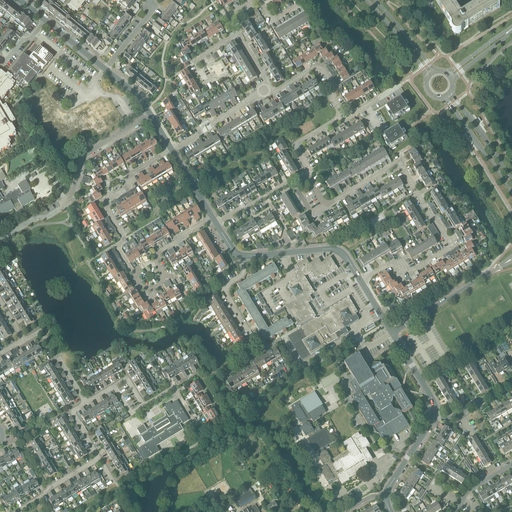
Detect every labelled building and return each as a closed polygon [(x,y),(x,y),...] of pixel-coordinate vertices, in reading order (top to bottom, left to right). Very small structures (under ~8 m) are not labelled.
[(47,0),(42,0),(39,5),(43,8),(44,8),(49,1),(50,0),(49,1),(47,0)] [(44,8),(43,8),(53,16),(58,10),(60,8),(50,0),(49,1),(44,8)] [(76,10),(77,11),(86,0),(72,0),(69,5),(67,4),(66,5),(74,12),(76,10)] [(134,3),(130,0),(116,0),(117,0),(116,1),(125,9),(126,8),(128,9),(134,3)] [(174,0),(166,11),(173,16),(175,18),(186,3),(185,2),(187,0),(186,0),(174,0)] [(219,0),(216,2),(218,5),(220,4),(223,8),(225,7),(226,8),(228,7),(228,5),(224,0),(219,0)] [(453,32),(453,33),(454,33),(454,34),(455,34),(456,34),(456,35),(456,34),(457,35),(458,34),(459,34),(460,34),(461,33),(461,32),(462,32),(462,31),(461,30),(462,29),(467,26),(467,27),(499,8),(494,0),(489,0),(463,16),(461,13),(458,15),(449,0),(435,0),(450,24),(451,24),(453,27),(453,28),(452,28),(452,29),(452,30),(452,31),(453,32)] [(6,2),(0,10),(5,14),(11,6),(6,2)] [(16,10),(11,6),(5,14),(10,17),(16,10)] [(20,14),(16,10),(10,17),(14,21),(13,22),(14,21),(20,14)] [(62,10),(61,12),(55,18),(65,26),(71,19),(72,18),(62,10)] [(278,29),(274,32),(280,41),(282,39),(283,41),(288,38),(292,46),(295,44),(291,36),(290,34),(300,28),(301,30),(309,25),(308,23),(310,22),(305,13),(301,15),(300,14),(298,10),(295,12),(297,16),(298,18),(291,21),(290,20),(288,16),(284,18),(287,22),(287,24),(282,27),(281,25),(281,26),(279,22),(275,24),(278,28),(277,28),(278,29)] [(126,12),(122,17),(129,22),(133,17),(126,12)] [(164,13),(151,29),(159,35),(160,34),(161,35),(173,20),(171,19),(164,13)] [(32,23),(20,14),(14,21),(13,22),(23,30),(24,29),(26,30),(32,23)] [(122,17),(118,22),(126,27),(129,23),(129,22),(122,17)] [(72,18),(71,19),(65,26),(70,30),(75,23),(71,19),(72,18)] [(213,25),(218,33),(223,30),(220,25),(222,24),(219,19),(217,20),(218,21),(213,25)] [(252,27),(249,21),(241,26),(245,31),(252,27)] [(118,22),(115,26),(122,32),(126,27),(118,22)] [(80,26),(75,23),(70,30),(74,33),(80,26)] [(213,25),(208,28),(213,36),(218,33),(213,25)] [(85,30),(80,26),(74,33),(79,37),(85,30)] [(122,32),(115,26),(111,31),(118,37),(122,32)] [(252,27),(245,31),(248,36),(255,32),(252,27)] [(208,28),(203,31),(207,38),(208,39),(213,36),(208,28)] [(142,33),(149,39),(153,34),(147,29),(143,33),(142,33)] [(7,30),(3,34),(10,40),(14,35),(7,30)] [(85,30),(79,37),(84,41),(89,34),(90,32),(89,34),(85,30)] [(257,30),(255,32),(248,36),(251,41),(253,40),(258,37),(260,35),(257,30)] [(111,31),(107,36),(114,41),(118,37),(111,31)] [(207,38),(203,31),(197,34),(202,41),(207,38)] [(89,34),(84,41),(95,50),(101,43),(99,42),(100,40),(90,32),(89,34)] [(142,33),(138,38),(145,44),(149,39),(142,33)] [(3,34),(0,37),(0,39),(6,45),(10,40),(3,34)] [(197,34),(192,37),(197,44),(202,41),(197,34)] [(260,35),(258,37),(253,40),(254,40),(257,45),(264,40),(261,35),(260,35)] [(114,41),(107,36),(103,40),(110,46),(114,41)] [(197,44),(192,37),(187,40),(188,41),(191,46),(191,47),(191,48),(197,44)] [(145,44),(138,38),(134,42),(142,48),(145,44)] [(267,39),(264,40),(257,45),(260,50),(270,44),(267,39)] [(191,46),(188,41),(183,44),(182,42),(179,44),(184,51),(187,48),(188,49),(191,47),(191,46)] [(231,51),(238,47),(235,41),(228,46),(231,51)] [(142,48),(134,42),(131,47),(138,53),(142,48)] [(270,44),(260,50),(263,55),(270,51),(267,46),(270,44)] [(313,49),(308,52),(312,59),(317,56),(317,55),(319,54),(324,51),(320,44),(317,45),(312,48),(313,49)] [(28,59),(41,70),(42,71),(52,58),(47,53),(47,52),(44,49),(43,50),(39,46),(28,59)] [(131,47),(127,52),(134,58),(138,53),(131,47)] [(238,47),(231,51),(234,56),(241,52),(238,47)] [(187,48),(184,51),(180,53),(178,54),(181,60),(183,58),(187,55),(189,54),(191,54),(188,49),(187,48)] [(327,49),(324,51),(319,54),(322,59),(325,57),(330,55),(330,54),(327,49)] [(134,58),(127,52),(124,57),(130,62),(134,58)] [(241,52),(234,56),(237,61),(245,57),(241,52)] [(312,59),(308,52),(303,55),(307,63),(312,59)] [(332,53),(330,54),(330,55),(325,57),(328,62),(330,61),(335,58),(332,53)] [(264,64),(272,59),(269,54),(261,59),(264,64)] [(37,76),(41,70),(28,59),(23,55),(10,71),(11,72),(8,75),(7,74),(6,75),(5,77),(14,84),(17,87),(22,81),(27,85),(35,75),(37,76)] [(187,55),(183,58),(180,60),(183,65),(182,66),(183,69),(189,65),(187,63),(191,61),(187,55)] [(303,55),(297,58),(302,66),(307,63),(303,55)] [(338,56),(335,58),(330,61),(334,66),(341,62),(338,56)] [(248,62),(245,57),(237,61),(240,67),(248,62)] [(302,66),(297,58),(292,61),(297,69),(302,66)] [(272,59),(264,64),(268,69),(275,64),(272,59)] [(341,62),(334,66),(337,71),(344,67),(346,65),(343,60),(341,62)] [(248,62),(240,67),(244,72),(251,67),(248,62)] [(275,64),(268,69),(271,74),(278,70),(275,64)] [(128,78),(134,70),(130,66),(124,73),(129,77),(128,78)] [(251,67),(244,72),(247,77),(254,72),(251,67)] [(347,72),(344,67),(337,71),(340,76),(347,72)] [(0,99),(1,100),(14,84),(5,77),(6,75),(0,70),(0,151),(9,146),(8,144),(9,143),(7,139),(15,134),(13,132),(14,132),(10,125),(9,126),(8,124),(14,121),(4,105),(2,106),(0,103),(0,99)] [(134,70),(128,78),(133,81),(139,74),(134,70)] [(187,70),(180,74),(183,79),(190,75),(187,70)] [(281,75),(278,70),(271,74),(274,79),(281,75)] [(257,78),(254,72),(247,77),(250,82),(257,78)] [(350,77),(347,72),(340,76),(343,82),(350,77)] [(144,78),(139,74),(133,81),(138,85),(144,78)] [(190,75),(183,79),(186,85),(194,80),(190,75)] [(281,75),(274,79),(277,84),(284,80),(281,75)] [(148,82),(144,78),(138,85),(142,89),(148,82)] [(309,82),(314,90),(319,86),(315,79),(309,82)] [(194,80),(186,85),(189,90),(197,85),(194,80)] [(148,82),(142,89),(147,93),(153,85),(148,82)] [(314,90),(309,82),(304,85),(309,93),(314,90)] [(370,82),(365,85),(369,92),(374,89),(370,82)] [(153,85),(147,93),(148,92),(153,96),(155,93),(157,95),(159,92),(157,90),(158,89),(153,85)] [(189,90),(187,91),(190,97),(192,96),(194,94),(199,91),(200,91),(197,85),(189,90)] [(309,93),(304,85),(299,89),(304,96),(309,93)] [(369,92),(365,85),(359,88),(364,95),(369,92)] [(304,96),(299,89),(296,90),(294,86),(291,87),(298,99),(304,96)] [(298,99),(291,87),(290,89),(292,93),(289,95),(293,102),(298,99)] [(359,88),(354,91),(359,98),(364,95),(359,88)] [(233,89),(228,92),(235,104),(237,103),(234,98),(237,97),(233,89)] [(354,91),(349,94),(354,102),(359,98),(354,91)] [(228,92),(222,96),(227,103),(230,101),(233,105),(235,104),(228,92)] [(283,92),(281,94),(288,105),(293,102),(289,95),(286,97),(283,92)] [(34,129),(17,139),(18,141),(15,143),(19,149),(38,138),(45,149),(48,147),(49,150),(55,146),(54,145),(57,143),(58,144),(64,141),(63,140),(66,138),(67,140),(73,136),(72,135),(75,134),(76,134),(82,131),(81,130),(84,128),(85,129),(91,125),(90,125),(94,122),(94,123),(100,120),(99,119),(103,117),(104,118),(114,111),(110,105),(111,104),(104,94),(96,99),(96,100),(94,102),(95,103),(91,105),(91,104),(85,108),(85,109),(82,111),(81,110),(76,113),(75,112),(75,113),(72,115),(72,114),(66,118),(66,119),(64,121),(63,120),(57,123),(58,124),(55,126),(54,125),(48,129),(49,130),(46,131),(45,130),(37,135),(34,129)] [(290,108),(288,105),(281,94),(279,95),(282,99),(279,101),(280,104),(283,108),(285,111),(290,108)] [(354,102),(349,94),(344,97),(348,105),(354,102)] [(227,103),(222,96),(217,99),(224,110),(227,109),(224,105),(227,103)] [(401,97),(388,104),(389,105),(386,107),(388,110),(387,111),(393,121),(410,111),(401,97)] [(165,108),(173,103),(170,98),(162,103),(165,108)] [(217,99),(212,102),(217,109),(220,107),(222,111),(224,110),(217,99)] [(283,108),(280,104),(277,105),(275,101),(273,102),(280,114),(285,111),(283,108)] [(217,109),(212,102),(207,105),(214,116),(216,115),(214,111),(217,109)] [(280,114),(273,102),(271,104),(273,108),(270,110),(275,117),(280,114)] [(173,103),(165,108),(168,113),(172,111),(173,111),(175,109),(176,109),(173,103)] [(207,105),(202,108),(205,113),(206,115),(210,113),(212,118),(214,116),(207,105)] [(201,106),(196,109),(200,116),(205,113),(202,108),(201,106)] [(275,117),(270,110),(267,112),(264,107),(262,109),(269,120),(275,117)] [(178,114),(175,109),(173,111),(172,111),(168,113),(165,115),(165,116),(164,116),(167,121),(168,120),(176,116),(178,114)] [(191,111),(191,112),(190,112),(195,119),(200,116),(196,109),(193,110),(193,109),(191,111)] [(269,120),(262,109),(260,110),(263,114),(260,116),(264,123),(269,120)] [(248,114),(252,121),(258,118),(253,110),(248,114)] [(252,121),(248,114),(243,117),(247,124),(252,121)] [(179,121),(176,116),(168,120),(171,126),(179,121)] [(243,117),(237,120),(242,127),(247,124),(243,117)] [(237,120),(232,123),(237,130),(242,127),(237,120)] [(182,126),(179,121),(171,126),(174,131),(182,126)] [(360,122),(355,125),(360,133),(365,130),(360,122)] [(232,123),(227,126),(232,134),(237,130),(232,123)] [(386,133),(383,135),(385,138),(384,139),(390,149),(399,144),(398,142),(400,141),(401,140),(406,137),(405,134),(403,131),(398,124),(391,129),(386,132),(386,133)] [(355,125),(350,128),(354,136),(360,133),(355,125)] [(182,126),(174,131),(177,136),(185,132),(182,126)] [(227,126),(222,129),(227,137),(232,134),(227,126)] [(350,128),(345,132),(349,139),(354,136),(350,128)] [(227,137),(222,129),(217,132),(222,140),(227,137)] [(349,139),(345,132),(340,135),(344,142),(349,139)] [(211,134),(209,135),(216,147),(221,144),(216,136),(213,138),(211,134)] [(209,141),(206,143),(210,150),(216,147),(209,135),(206,136),(209,141)] [(344,142),(340,135),(335,138),(339,145),(344,142)] [(329,141),(327,137),(322,140),(327,148),(332,145),(329,141)] [(335,138),(329,141),(332,145),(334,149),(339,145),(335,138)] [(153,139),(148,142),(147,140),(155,154),(157,152),(155,148),(158,146),(153,139)] [(274,143),(274,144),(273,144),(273,146),(274,148),(275,148),(277,147),(277,148),(285,144),(282,139),(274,143)] [(147,140),(142,143),(148,152),(150,151),(153,155),(155,154),(147,140)] [(201,140),(198,141),(205,153),(210,150),(206,143),(203,144),(201,140)] [(322,140),(317,144),(322,151),(327,148),(322,140)] [(205,153),(198,141),(196,143),(199,147),(196,149),(200,156),(205,153)] [(142,143),(137,147),(145,160),(147,158),(145,154),(148,152),(142,143)] [(288,149),(285,144),(277,148),(280,153),(285,151),(288,149)] [(322,151),(317,144),(312,147),(316,154),(322,151)] [(137,147),(138,148),(133,151),(137,159),(140,157),(143,161),(145,160),(137,147)] [(316,154),(312,147),(307,150),(311,157),(316,154)] [(412,160),(419,155),(416,150),(418,149),(416,147),(411,150),(412,152),(409,154),(412,160)] [(364,158),(364,159),(362,160),(361,159),(353,164),(354,165),(351,167),(352,168),(357,175),(357,176),(361,173),(362,175),(364,178),(367,176),(365,173),(365,171),(371,167),(372,168),(374,172),(378,170),(376,166),(375,165),(380,161),(381,163),(382,163),(384,167),(387,165),(385,161),(384,159),(388,157),(382,148),(380,149),(379,148),(371,153),(372,154),(370,156),(369,154),(368,154),(367,155),(367,156),(366,156),(364,157),(364,158)] [(200,156),(196,149),(191,152),(195,159),(200,156)] [(137,159),(133,151),(128,154),(135,166),(137,165),(134,161),(137,159)] [(285,151),(280,153),(278,155),(281,160),(288,156),(285,151)] [(195,159),(191,152),(185,155),(190,162),(195,159)] [(135,166),(128,154),(122,157),(127,165),(130,163),(133,167),(135,166)] [(412,160),(415,165),(420,162),(423,161),(419,155),(412,160)] [(291,161),(288,156),(281,160),(284,165),(291,161)] [(119,157),(114,160),(119,167),(124,164),(119,157)] [(114,160),(109,163),(114,170),(119,167),(114,160)] [(163,161),(161,162),(168,174),(173,171),(168,163),(165,165),(163,161)] [(291,161),(284,165),(287,170),(294,166),(291,161)] [(168,174),(161,162),(158,163),(161,168),(158,169),(162,177),(168,174)] [(415,165),(413,166),(416,171),(423,167),(420,162),(415,165)] [(114,170),(109,163),(104,166),(108,174),(114,170)] [(108,174),(104,166),(99,169),(99,170),(103,176),(103,177),(108,174)] [(294,166),(287,170),(290,176),(291,175),(292,177),(296,175),(298,174),(297,172),(298,172),(294,166)] [(152,167),(150,168),(157,180),(162,177),(158,169),(155,171),(152,167)] [(423,167),(416,171),(419,176),(426,172),(423,167)] [(151,174),(148,176),(152,183),(157,180),(150,168),(148,169),(151,174)] [(273,168),(268,171),(272,178),(278,175),(273,168)] [(357,175),(352,168),(347,171),(351,178),(357,175)] [(0,169),(0,216),(0,217),(13,209),(16,213),(23,210),(21,207),(34,200),(29,192),(28,193),(27,191),(30,189),(25,181),(17,186),(18,189),(9,194),(10,196),(7,198),(6,196),(2,198),(0,194),(0,190),(4,188),(1,183),(1,184),(0,182),(0,181),(5,178),(0,170),(0,169)] [(103,176),(99,170),(92,175),(95,180),(99,177),(99,178),(103,176)] [(268,171),(263,174),(267,181),(272,178),(268,171)] [(351,178),(347,171),(342,174),(349,185),(351,184),(348,180),(351,178)] [(429,177),(426,172),(419,176),(422,182),(429,177)] [(152,183),(148,176),(145,177),(142,173),(140,174),(147,186),(152,183)] [(147,186),(140,174),(138,176),(140,180),(137,182),(142,189),(147,186)] [(263,174),(258,177),(262,184),(267,181),(263,174)] [(349,185),(342,174),(337,177),(341,184),(344,182),(347,187),(349,185)] [(95,180),(92,182),(95,187),(99,185),(102,183),(99,178),(99,177),(95,180)] [(262,184),(258,177),(252,180),(257,187),(262,184)] [(337,177),(332,180),(339,191),(341,190),(338,186),(341,184),(337,177)] [(433,182),(429,177),(422,182),(425,187),(429,185),(430,188),(436,184),(434,182),(433,182)] [(399,178),(393,181),(398,189),(403,186),(399,178)] [(339,191),(332,180),(326,183),(331,190),(334,188),(337,193),(339,191)] [(398,189),(393,181),(388,184),(393,192),(398,189)] [(247,186),(251,194),(257,190),(252,183),(247,186)] [(388,184),(383,188),(388,195),(393,192),(388,184)] [(95,187),(91,189),(95,194),(99,192),(102,190),(99,185),(95,187)] [(246,185),(241,188),(246,197),(251,194),(247,186),(246,185)] [(371,186),(369,187),(376,199),(381,196),(378,191),(377,188),(374,190),(371,186)] [(433,199),(440,195),(437,190),(438,189),(437,186),(431,189),(433,192),(430,194),(433,199)] [(376,199),(369,187),(367,188),(369,193),(366,194),(371,202),(376,199)] [(240,188),(235,191),(237,192),(236,193),(240,198),(241,200),(246,197),(241,188),(240,188)] [(383,188),(378,191),(381,196),(382,198),(388,195),(383,188)] [(234,189),(231,191),(232,193),(230,194),(237,206),(240,204),(237,200),(240,198),(236,193),(237,192),(235,191),(234,189)] [(95,194),(89,198),(92,203),(102,197),(99,192),(95,194)] [(372,205),(371,202),(366,194),(363,196),(361,192),(358,193),(367,208),(370,206),(372,205)] [(147,202),(146,200),(141,193),(136,196),(142,205),(147,202)] [(283,203),(291,199),(288,193),(280,198),(283,203)] [(362,211),(367,208),(358,193),(356,195),(359,199),(356,201),(360,208),(362,211)] [(230,194),(225,197),(230,204),(233,202),(235,207),(237,206),(230,194)] [(443,200),(440,195),(433,199),(436,204),(443,200)] [(136,196),(131,199),(136,208),(142,205),(136,196)] [(225,197),(220,200),(227,212),(229,210),(227,206),(230,204),(225,197)] [(348,200),(355,211),(357,214),(362,211),(360,208),(356,201),(353,202),(350,198),(348,200)] [(136,208),(131,199),(126,202),(131,211),(136,208)] [(291,199),(283,203),(286,208),(294,204),(291,199)] [(227,212),(220,200),(215,203),(219,211),(222,209),(225,213),(227,212)] [(350,214),(352,217),(357,214),(355,211),(348,200),(346,201),(349,205),(345,207),(350,214)] [(447,205),(443,200),(436,204),(439,209),(447,205)] [(405,210),(413,206),(410,201),(402,205),(405,210)] [(126,202),(121,205),(126,214),(131,211),(126,202)] [(91,214),(98,210),(95,204),(87,209),(91,214)] [(294,204),(286,208),(290,213),(297,209),(294,204)] [(445,213),(450,210),(452,208),(451,206),(449,206),(448,204),(447,205),(439,209),(442,215),(445,213)] [(126,214),(121,205),(116,209),(121,218),(126,214)] [(196,205),(191,209),(198,220),(200,219),(197,215),(201,213),(196,205)] [(413,206),(405,210),(409,215),(416,211),(413,206)] [(452,208),(450,210),(445,213),(448,218),(455,214),(452,208)] [(191,209),(186,211),(190,219),(193,217),(196,222),(198,220),(191,209)] [(300,214),(297,209),(290,213),(293,219),(300,214)] [(348,218),(343,209),(337,212),(342,219),(343,221),(348,218)] [(101,215),(98,210),(91,214),(89,215),(92,220),(94,219),(101,215)] [(186,211),(181,215),(188,226),(190,225),(187,221),(190,219),(186,211)] [(419,216),(416,211),(409,215),(412,220),(419,216)] [(342,219),(337,212),(332,215),(337,222),(342,219)] [(455,214),(448,218),(451,223),(458,219),(455,214)] [(101,215),(94,219),(97,224),(101,222),(104,220),(101,215)] [(181,215),(176,218),(180,225),(183,223),(186,228),(188,226),(181,215)] [(266,218),(271,226),(276,222),(271,215),(266,218)] [(337,222),(332,215),(327,218),(328,219),(329,221),(329,220),(332,226),(332,225),(337,222)] [(300,225),(308,221),(305,216),(297,220),(300,225)] [(419,216),(412,220),(415,226),(422,221),(419,216)] [(176,218),(170,221),(178,233),(180,231),(177,227),(180,225),(176,218)] [(271,226),(266,218),(261,221),(266,229),(271,226)] [(248,223),(253,231),(258,228),(256,224),(254,221),(253,219),(248,223)] [(324,224),(328,231),(333,228),(332,225),(332,226),(329,220),(329,221),(328,219),(326,221),(326,222),(324,224)] [(462,224),(458,219),(451,223),(454,229),(462,224)] [(178,233),(170,221),(165,224),(170,232),(173,230),(175,234),(178,233)] [(267,231),(266,229),(261,221),(256,224),(258,228),(260,232),(262,234),(267,231)] [(308,221),(300,225),(304,231),(306,229),(311,226),(308,221)] [(425,227),(422,221),(415,226),(418,231),(425,227)] [(97,224),(92,227),(95,232),(96,231),(104,227),(101,222),(97,224)] [(245,226),(243,227),(249,237),(250,237),(255,234),(253,231),(248,223),(245,224),(245,226)] [(463,233),(470,228),(467,223),(460,227),(463,233)] [(314,224),(311,226),(306,229),(309,234),(312,233),(312,232),(317,229),(314,224)] [(328,231),(324,224),(318,227),(319,228),(322,233),(322,234),(323,234),(328,231)] [(96,231),(95,232),(98,237),(99,236),(107,232),(104,227),(96,231)] [(243,227),(238,230),(243,238),(244,240),(249,237),(243,227)] [(319,228),(317,229),(312,232),(312,233),(315,238),(322,234),(322,233),(319,228)] [(470,228),(463,233),(466,238),(471,235),(474,234),(470,228)] [(165,239),(160,232),(159,229),(154,232),(155,235),(159,242),(165,239)] [(165,229),(160,232),(165,239),(170,236),(165,229)] [(243,238),(238,230),(233,233),(238,241),(243,238)] [(110,237),(107,232),(99,236),(103,242),(110,237)] [(204,232),(196,236),(195,237),(198,242),(200,241),(207,237),(204,232)] [(432,236),(427,240),(432,247),(437,244),(433,238),(439,235),(437,232),(432,236)] [(471,235),(466,238),(464,239),(467,244),(467,245),(471,242),(472,242),(477,239),(474,233),(474,234),(471,235)] [(155,235),(150,238),(154,245),(159,242),(155,235)] [(110,237),(103,242),(101,243),(104,248),(113,242),(110,237)] [(210,242),(207,237),(200,241),(203,246),(210,242)] [(150,238),(145,241),(149,248),(154,245),(150,238)] [(397,252),(402,249),(399,243),(398,242),(398,241),(396,240),(396,239),(391,242),(392,244),(397,252)] [(427,240),(422,243),(427,250),(432,247),(427,240)] [(149,248),(145,241),(139,244),(141,247),(144,252),(144,251),(149,248)] [(213,247),(210,242),(203,246),(206,251),(213,247)] [(467,245),(467,244),(464,246),(467,251),(465,253),(468,258),(472,255),(474,257),(477,256),(472,248),(475,247),(472,242),(471,242),(467,245)] [(427,250),(422,243),(417,246),(421,253),(427,250)] [(390,252),(387,248),(387,247),(385,244),(380,247),(385,255),(390,252)] [(392,255),(397,252),(392,244),(387,247),(387,248),(390,252),(392,255)] [(417,246),(412,249),(416,257),(421,253),(417,246)] [(141,247),(136,250),(141,257),(146,254),(144,251),(144,252),(141,247)] [(189,247),(184,250),(188,257),(193,254),(189,247)] [(216,252),(213,247),(206,251),(209,257),(216,252)] [(380,258),(385,255),(380,247),(375,250),(380,258)] [(412,249),(410,247),(405,250),(411,260),(416,257),(412,249)] [(172,248),(170,250),(178,263),(183,260),(178,253),(176,254),(172,248)] [(136,250),(131,253),(135,261),(141,257),(136,250)] [(178,263),(170,250),(167,252),(171,258),(168,259),(172,267),(178,263)] [(188,257),(184,250),(178,253),(183,260),(188,257)] [(370,254),(374,261),(380,258),(375,250),(370,254)] [(216,252),(209,257),(212,262),(214,260),(219,257),(216,252)] [(464,252),(459,255),(464,262),(469,259),(468,258),(465,253),(464,252)] [(135,261),(131,253),(126,256),(130,264),(135,261)] [(103,263),(111,258),(108,254),(100,258),(103,263)] [(369,265),(374,261),(370,254),(365,257),(369,265)] [(459,255),(454,258),(458,265),(464,262),(459,255)] [(222,256),(219,257),(214,260),(217,265),(225,261),(222,256)] [(295,267),(301,276),(312,269),(316,276),(323,272),(325,274),(337,267),(331,257),(322,263),(319,258),(310,264),(307,259),(295,267)] [(369,265),(365,257),(357,261),(362,269),(369,265)] [(114,263),(111,258),(103,263),(107,268),(114,263)] [(454,258),(449,261),(453,268),(458,265),(454,258)] [(228,266),(225,261),(217,265),(221,271),(228,266)] [(449,261),(444,264),(447,269),(446,269),(448,272),(453,268),(449,261)] [(442,262),(437,265),(441,272),(446,269),(447,269),(444,264),(442,262)] [(114,263),(107,268),(110,273),(117,269),(114,263)] [(240,291),(234,294),(236,299),(239,297),(244,306),(241,307),(243,310),(246,309),(253,321),(251,323),(253,326),(255,324),(260,333),(258,334),(261,339),(266,335),(268,336),(271,341),(275,338),(274,336),(282,331),(284,333),(287,331),(286,329),(293,325),(288,317),(282,321),(280,322),(275,325),(274,324),(272,325),(273,326),(269,329),(262,318),(260,315),(254,305),(251,300),(246,292),(255,286),(256,288),(260,286),(258,284),(270,277),(272,279),(275,277),(274,275),(279,272),(274,264),(270,267),(266,269),(261,272),(242,283),(241,281),(236,284),(240,290),(240,291)] [(435,273),(436,275),(441,272),(437,265),(432,268),(435,273)] [(186,278),(193,273),(190,268),(183,272),(186,278)] [(117,269),(110,273),(113,279),(114,279),(116,277),(120,274),(117,269)] [(430,269),(425,272),(429,280),(434,277),(430,269)] [(387,272),(386,272),(385,270),(381,273),(378,275),(382,282),(390,277),(387,272)] [(116,277),(114,279),(117,284),(119,282),(126,277),(123,272),(120,274),(116,277)] [(429,280),(425,272),(419,275),(421,278),(424,283),(429,280)] [(8,273),(6,275),(0,278),(0,282),(1,284),(11,278),(8,273)] [(197,278),(193,273),(186,278),(189,283),(197,278)] [(126,277),(119,282),(122,287),(129,283),(126,277)] [(393,282),(390,277),(382,282),(385,287),(388,286),(388,285),(393,282)] [(3,287),(0,288),(0,290),(11,284),(8,280),(11,278),(1,284),(3,287)] [(197,278),(189,283),(192,288),(200,283),(197,278)] [(424,283),(421,278),(416,281),(420,288),(426,285),(424,283)] [(294,302),(287,306),(290,311),(297,323),(298,325),(299,327),(314,318),(313,316),(304,302),(308,300),(306,295),(309,293),(309,290),(304,281),(299,280),(290,285),(288,287),(293,296),(291,297),(293,300),(294,302)] [(395,281),(393,282),(388,285),(388,286),(391,291),(399,286),(398,286),(395,281)] [(420,288),(416,281),(411,284),(415,291),(420,288)] [(14,283),(11,284),(0,290),(0,293),(3,292),(5,291),(7,293),(14,289),(17,287),(14,283)] [(133,288),(129,283),(122,287),(125,293),(133,288)] [(200,283),(192,288),(196,293),(199,291),(200,294),(206,291),(204,288),(203,288),(200,283)] [(399,286),(391,291),(395,298),(397,294),(399,293),(404,290),(404,289),(401,284),(398,286),(399,286)] [(415,291),(411,284),(406,287),(406,288),(410,293),(409,294),(410,295),(415,291)] [(182,298),(180,295),(176,288),(171,291),(177,301),(182,298)] [(402,298),(405,296),(406,299),(411,296),(410,295),(409,294),(410,293),(406,288),(404,289),(404,290),(399,293),(397,294),(395,298),(396,297),(402,299),(402,298)] [(8,296),(6,297),(3,299),(4,301),(17,293),(14,289),(7,293),(8,296)] [(130,299),(138,294),(135,289),(127,294),(130,299)] [(171,291),(166,294),(170,301),(175,298),(177,301),(171,291)] [(20,298),(17,293),(4,301),(5,303),(11,300),(12,303),(20,298)] [(138,294),(130,299),(134,304),(141,299),(138,294)] [(166,294),(160,297),(162,299),(167,307),(169,305),(168,303),(170,301),(166,294)] [(265,304),(259,294),(256,295),(262,306),(265,304)] [(220,300),(219,299),(217,295),(210,300),(212,305),(220,300)] [(162,299),(160,297),(162,300),(157,303),(161,310),(167,307),(162,299)] [(14,305),(12,307),(9,309),(10,310),(22,303),(20,298),(12,303),(14,305)] [(220,300),(212,305),(210,306),(213,310),(222,305),(220,301),(223,300),(222,298),(219,299),(220,300)] [(144,304),(141,299),(134,304),(137,309),(144,304)] [(25,307),(22,303),(10,310),(11,313),(16,309),(18,312),(25,307)] [(146,303),(144,304),(137,309),(140,308),(143,313),(145,311),(150,308),(146,303)] [(161,310),(157,303),(151,306),(152,307),(152,306),(156,312),(156,313),(161,310)] [(323,316),(301,329),(288,337),(302,361),(343,336),(341,331),(359,320),(356,315),(355,312),(350,304),(345,303),(334,309),(335,312),(326,317),(323,316)] [(395,306),(390,309),(391,312),(397,309),(399,308),(396,303),(394,305),(395,306)] [(222,305),(213,310),(216,315),(218,314),(225,309),(225,308),(222,305)] [(273,316),(266,305),(263,307),(270,317),(273,316)] [(145,311),(143,313),(147,319),(148,320),(154,316),(152,314),(156,312),(152,306),(152,307),(150,308),(145,311)] [(25,307),(18,312),(19,315),(14,318),(15,320),(28,312),(25,307)] [(225,309),(216,315),(219,320),(228,314),(226,310),(228,309),(227,307),(225,308),(225,309)] [(273,315),(275,317),(285,311),(284,308),(273,315)] [(31,316),(28,312),(15,320),(16,322),(22,318),(23,321),(31,316)] [(222,324),(231,319),(230,318),(228,314),(219,320),(222,324)] [(34,321),(31,316),(23,321),(26,326),(34,321)] [(230,318),(231,319),(222,324),(221,325),(224,329),(234,323),(232,320),(234,318),(233,316),(230,318)] [(236,327),(234,323),(224,329),(227,334),(237,328),(236,327)] [(237,328),(227,334),(230,338),(232,337),(240,332),(237,329),(240,327),(238,326),(236,327),(237,328)] [(7,330),(0,334),(0,335),(3,340),(11,335),(7,330)] [(242,336),(240,332),(232,337),(235,341),(242,337),(242,336)] [(244,335),(242,336),(242,337),(235,341),(238,346),(245,342),(243,338),(245,337),(244,335)] [(42,354),(37,346),(33,349),(37,357),(42,354)] [(278,348),(272,352),(277,361),(282,358),(284,357),(282,355),(280,356),(279,354),(281,353),(278,348)] [(33,349),(28,352),(33,360),(37,357),(33,349)] [(11,351),(9,353),(19,368),(24,365),(19,357),(16,359),(11,351)] [(33,360),(28,352),(23,355),(28,362),(33,360)] [(186,356),(188,358),(191,364),(196,371),(197,370),(194,365),(197,363),(194,358),(196,357),(193,352),(186,356)] [(272,352),(267,355),(271,362),(276,359),(277,361),(272,352)] [(369,360),(368,360),(363,352),(364,352),(347,362),(344,363),(346,366),(347,367),(349,370),(350,372),(352,375),(350,376),(349,374),(349,373),(348,373),(349,374),(350,376),(351,378),(351,379),(353,381),(349,383),(348,389),(350,392),(352,396),(353,397),(352,398),(370,428),(373,432),(379,434),(381,438),(384,442),(385,441),(409,426),(402,414),(404,413),(407,412),(409,411),(412,409),(413,408),(402,391),(402,390),(401,389),(402,387),(392,372),(389,367),(383,366),(382,367),(381,364),(380,364),(378,364),(373,362),(371,364),(370,362),(369,360)] [(19,368),(9,353),(8,354),(12,361),(10,363),(13,368),(14,371),(19,368)] [(23,355),(19,357),(24,365),(28,362),(23,355)] [(271,362),(267,355),(262,357),(267,364),(271,362)] [(8,360),(6,362),(2,357),(0,358),(9,371),(13,368),(10,363),(8,360)] [(139,357),(129,363),(132,368),(139,363),(142,362),(139,357)] [(262,357),(257,360),(262,367),(267,364),(262,357)] [(504,372),(510,368),(511,372),(511,365),(511,364),(508,365),(506,362),(507,361),(505,357),(498,362),(499,364),(504,372)] [(9,371),(0,358),(0,361),(2,364),(0,365),(0,367),(4,374),(9,371)] [(116,360),(111,362),(117,373),(122,370),(120,366),(126,363),(125,361),(123,358),(117,361),(116,360)] [(191,364),(188,358),(183,361),(188,369),(190,367),(194,372),(196,371),(191,364)] [(188,369),(183,361),(182,359),(177,362),(186,377),(188,375),(185,371),(188,369)] [(262,367),(257,360),(253,363),(254,365),(257,370),(258,370),(262,367)] [(504,372),(499,364),(496,366),(493,361),(488,364),(491,370),(494,369),(498,375),(504,372)] [(113,365),(108,368),(113,376),(114,378),(116,381),(118,380),(116,376),(115,375),(115,374),(117,373),(111,362),(113,365)] [(186,377),(177,362),(172,364),(179,374),(181,373),(184,378),(186,377)] [(139,363),(132,368),(133,371),(128,374),(129,376),(142,368),(139,363)] [(51,364),(45,367),(44,364),(38,368),(40,372),(44,370),(46,373),(54,369),(51,364)] [(168,367),(177,382),(179,381),(177,378),(176,376),(179,374),(172,364),(168,367)] [(469,374),(476,370),(473,364),(465,369),(469,374)] [(254,365),(250,368),(255,377),(256,377),(260,375),(258,372),(259,372),(258,370),(257,370),(254,365)] [(177,382),(168,367),(163,370),(164,371),(161,372),(165,379),(168,377),(169,380),(172,378),(175,384),(177,382)] [(108,368),(103,371),(108,378),(113,376),(108,368)] [(145,373),(142,368),(129,376),(131,378),(136,375),(137,377),(145,373)] [(250,368),(245,370),(251,380),(255,377),(250,368)] [(56,373),(54,369),(46,373),(49,378),(56,373)] [(245,370),(240,373),(246,383),(251,380),(245,370)] [(479,375),(476,370),(469,374),(472,379),(479,375)] [(103,371),(99,373),(103,381),(108,378),(103,371)] [(145,373),(137,377),(139,380),(134,383),(135,385),(150,376),(148,371),(145,373)] [(59,378),(56,373),(49,378),(51,382),(59,378)] [(99,373),(94,376),(99,384),(103,381),(99,373)] [(240,373),(236,376),(241,385),(246,383),(240,373)] [(99,384),(94,376),(93,374),(88,377),(97,392),(99,391),(96,386),(99,384)] [(447,377),(446,375),(435,382),(438,387),(446,383),(446,382),(444,379),(447,377)] [(479,375),(472,379),(475,384),(483,380),(479,375)] [(150,376),(135,385),(136,387),(141,384),(143,387),(153,380),(150,376)] [(241,385),(236,376),(231,379),(237,389),(237,388),(241,385)] [(88,377),(83,380),(82,378),(80,380),(84,386),(86,385),(89,390),(92,388),(95,393),(97,392),(88,377)] [(62,382),(59,378),(51,382),(54,387),(62,382)] [(231,379),(226,382),(228,385),(226,386),(230,393),(232,392),(237,389),(231,379)] [(156,385),(153,380),(143,387),(146,391),(155,386),(156,385)] [(446,383),(438,387),(442,393),(449,388),(447,384),(451,382),(449,380),(446,382),(446,383)] [(486,385),(483,380),(475,384),(478,389),(486,385)] [(192,391),(200,386),(197,381),(189,386),(192,391)] [(65,387),(62,382),(54,387),(57,392),(65,387)] [(452,385),(449,388),(442,393),(445,398),(452,393),(450,389),(453,387),(452,385)] [(489,390),(486,385),(478,389),(481,395),(489,390)] [(155,386),(146,391),(149,396),(157,391),(156,391),(158,391),(155,386)] [(193,399),(201,395),(200,393),(200,392),(203,391),(200,386),(192,391),(190,392),(192,396),(193,399)] [(68,391),(65,387),(57,392),(60,396),(68,391)] [(68,391),(60,396),(63,401),(70,396),(68,391)] [(452,393),(445,398),(448,403),(455,398),(453,395),(457,393),(455,391),(452,393)] [(296,404),(291,407),(293,409),(292,410),(300,423),(301,423),(303,426),(300,428),(306,437),(308,435),(310,438),(315,435),(313,432),(315,431),(311,425),(309,423),(308,423),(307,422),(311,419),(313,421),(319,417),(320,417),(319,417),(319,416),(325,412),(326,412),(322,406),(322,405),(321,405),(319,403),(320,402),(314,392),(300,401),(296,404)] [(10,398),(8,393),(0,398),(0,404),(8,400),(10,398)] [(77,395),(76,393),(72,395),(63,401),(66,406),(64,406),(66,409),(72,405),(71,403),(73,401),(72,398),(73,398),(73,397),(77,395)] [(103,395),(101,397),(103,400),(104,402),(109,410),(113,407),(109,399),(106,401),(103,395)] [(202,397),(201,395),(193,399),(194,399),(195,401),(198,406),(208,400),(205,395),(203,396),(202,397)] [(116,410),(119,409),(120,408),(118,404),(114,396),(109,399),(113,407),(116,410)] [(459,396),(455,398),(448,403),(451,408),(459,404),(456,400),(460,398),(459,396)] [(11,404),(8,400),(0,404),(3,409),(11,404)] [(211,405),(208,400),(198,406),(200,410),(200,411),(202,413),(209,409),(208,407),(211,405)] [(99,404),(97,406),(94,401),(92,402),(100,415),(101,417),(105,414),(104,412),(99,404)] [(143,425),(136,429),(146,445),(137,450),(143,461),(159,451),(156,446),(183,430),(180,424),(182,423),(183,424),(185,422),(188,420),(177,401),(176,401),(173,403),(171,405),(170,402),(164,406),(169,415),(166,417),(166,416),(152,425),(153,427),(147,431),(143,425)] [(100,415),(92,402),(90,403),(93,408),(90,410),(95,418),(100,415)] [(104,402),(99,404),(104,412),(109,410),(104,402)] [(511,408),(508,402),(503,405),(507,413),(511,409),(511,408)] [(13,403),(11,404),(3,409),(6,414),(16,407),(15,406),(15,405),(14,404),(14,403),(13,403)] [(507,413),(503,405),(498,408),(502,416),(507,413)] [(84,406),(82,408),(90,421),(95,418),(90,410),(88,411),(87,410),(87,411),(84,406)] [(19,412),(16,407),(6,414),(9,418),(19,412)] [(90,421),(82,408),(81,409),(84,414),(81,416),(84,420),(81,422),(84,427),(87,426),(85,423),(90,421)] [(498,408),(492,411),(497,419),(502,416),(498,408)] [(210,411),(209,409),(202,413),(203,415),(206,420),(216,414),(213,409),(210,411)] [(497,419),(492,411),(487,415),(492,422),(492,424),(496,422),(495,420),(497,419)] [(19,412),(9,418),(11,423),(19,418),(21,416),(19,412)] [(216,414),(206,420),(207,419),(210,424),(219,419),(216,414)] [(59,427),(72,419),(71,417),(68,419),(65,420),(64,417),(60,419),(59,417),(55,419),(59,427)] [(19,418),(11,423),(14,428),(22,423),(19,418)] [(73,421),(72,419),(59,427),(62,431),(70,427),(68,424),(69,424),(69,423),(73,421)] [(25,427),(22,423),(14,428),(17,432),(22,429),(24,432),(30,428),(28,425),(25,427)] [(96,429),(98,431),(95,433),(98,438),(106,433),(108,432),(105,427),(104,428),(102,425),(96,429)] [(441,432),(449,436),(452,431),(445,426),(441,432)] [(65,436),(73,431),(73,432),(75,431),(74,430),(73,428),(71,430),(70,427),(62,431),(65,436)] [(310,438),(308,440),(316,453),(318,452),(323,448),(333,443),(325,429),(315,435),(310,438)] [(73,432),(73,431),(65,436),(67,441),(75,436),(73,432)] [(106,433),(98,438),(101,443),(108,438),(111,436),(108,432),(106,433)] [(441,432),(438,437),(445,441),(449,436),(441,432)] [(320,455),(318,456),(323,465),(324,464),(325,466),(324,467),(320,469),(320,470),(328,483),(329,485),(332,484),(334,483),(339,479),(343,484),(349,480),(348,479),(368,467),(367,464),(366,463),(367,462),(368,462),(368,463),(369,463),(368,462),(371,460),(367,452),(368,452),(366,448),(369,446),(363,434),(360,436),(359,434),(358,433),(354,435),(353,436),(352,437),(353,437),(343,443),(350,454),(340,460),(333,464),(330,460),(332,460),(326,451),(325,451),(323,448),(318,452),(320,455)] [(75,436),(67,441),(70,445),(78,441),(75,436)] [(78,441),(70,445),(68,447),(70,452),(81,445),(79,442),(84,439),(83,437),(80,439),(78,441)] [(445,441),(438,437),(435,441),(435,442),(441,446),(442,447),(445,441)] [(471,447),(479,442),(476,437),(468,441),(471,447)] [(40,438),(30,444),(33,449),(43,443),(40,438)] [(111,442),(108,438),(101,443),(103,447),(111,442)] [(435,442),(435,441),(434,441),(430,446),(438,451),(441,446),(435,442)] [(114,447),(111,442),(103,447),(106,452),(114,447)] [(471,447),(474,452),(482,447),(479,442),(471,447)] [(43,443),(33,449),(36,454),(44,449),(41,444),(43,443)] [(82,447),(81,445),(70,452),(73,456),(76,455),(89,447),(88,445),(84,447),(83,447),(82,447)] [(510,452),(505,445),(500,448),(505,455),(510,452)] [(430,446),(427,451),(434,456),(438,451),(430,446)] [(89,447),(76,455),(79,459),(87,455),(85,452),(90,449),(89,447)] [(114,447),(106,452),(109,456),(117,452),(114,447)] [(474,452),(478,457),(485,452),(482,447),(474,452)] [(16,449),(11,452),(15,460),(20,457),(21,459),(24,457),(20,450),(17,452),(16,449)] [(46,453),(44,449),(36,454),(38,458),(46,453)] [(1,451),(1,452),(4,457),(1,458),(7,467),(8,467),(7,465),(11,463),(6,455),(5,454),(5,453),(3,450),(1,451)] [(109,456),(112,461),(120,456),(122,455),(120,450),(117,452),(109,456)] [(427,451),(424,456),(431,461),(434,456),(427,451)] [(11,452),(6,455),(11,463),(15,460),(11,452)] [(49,452),(46,453),(38,458),(41,463),(49,458),(52,457),(49,452)] [(478,457),(481,462),(488,457),(485,452),(478,457)] [(120,456),(112,461),(115,466),(122,461),(125,459),(122,455),(120,456)] [(431,461),(424,456),(420,461),(428,466),(431,461)] [(488,457),(481,462),(484,467),(492,463),(488,457)] [(49,458),(41,463),(44,467),(52,463),(49,458)] [(125,465),(122,461),(115,466),(117,470),(128,464),(125,465)] [(55,467),(52,463),(44,467),(47,472),(55,467)] [(128,464),(117,470),(120,475),(123,473),(125,476),(131,472),(129,470),(131,469),(128,464)] [(447,474),(452,467),(447,464),(442,471),(447,474)] [(55,467),(47,472),(50,477),(58,472),(55,467)] [(457,470),(452,467),(447,474),(452,478),(457,470)] [(415,469),(412,474),(420,479),(423,474),(415,469)] [(462,474),(457,470),(452,478),(457,481),(462,474)] [(90,475),(94,483),(95,484),(100,481),(95,472),(90,475)] [(420,479),(412,474),(409,479),(416,484),(420,479)] [(467,477),(462,474),(457,481),(462,485),(467,477)] [(90,475),(85,478),(90,486),(94,483),(90,475)] [(32,477),(28,480),(29,482),(33,490),(38,487),(36,484),(39,482),(35,476),(32,477)] [(90,486),(85,478),(81,480),(85,488),(90,486)] [(416,484),(409,479),(406,484),(413,489),(416,484)] [(504,490),(505,489),(506,492),(508,490),(509,491),(510,491),(511,490),(510,486),(509,487),(505,479),(499,482),(504,490)] [(27,480),(23,483),(29,493),(33,490),(29,482),(28,480),(27,480)] [(85,488),(81,480),(76,483),(81,491),(85,488)] [(23,482),(18,485),(18,486),(19,488),(24,496),(29,493),(23,483),(23,482)] [(499,482),(494,485),(499,493),(499,492),(503,491),(505,494),(507,493),(505,489),(504,490),(499,482)] [(76,483),(71,486),(76,494),(81,491),(76,483)] [(294,488),(291,484),(285,488),(288,492),(294,488)] [(406,484),(402,489),(410,494),(413,489),(406,484)] [(494,485),(489,488),(494,496),(494,495),(498,493),(500,497),(502,496),(499,492),(499,493),(494,485)] [(14,489),(19,499),(24,496),(19,488),(18,486),(14,489)] [(76,494),(71,486),(67,489),(71,497),(76,494)] [(494,496),(489,488),(484,491),(489,499),(492,497),(494,500),(496,499),(494,495),(494,496)] [(14,489),(9,492),(10,493),(15,501),(19,499),(14,489)] [(67,489),(62,492),(67,500),(71,497),(67,489)] [(410,494),(402,489),(399,495),(406,500),(410,494)] [(251,490),(245,494),(240,497),(235,500),(240,508),(256,499),(251,490)] [(62,502),(58,495),(55,496),(52,491),(50,492),(59,507),(58,505),(62,502)] [(489,499),(484,491),(479,494),(483,502),(487,500),(489,503),(491,502),(489,499)] [(59,507),(50,492),(48,493),(51,499),(48,500),(50,504),(48,506),(52,511),(59,507)] [(67,500),(62,492),(58,495),(62,502),(67,500)] [(6,496),(10,504),(15,501),(10,493),(6,496)] [(0,503),(1,506),(4,504),(5,507),(10,504),(6,496),(4,494),(0,496),(0,503)] [(272,511),(278,509),(275,503),(267,507),(269,511),(272,511)] [(437,503),(432,506),(435,511),(437,511),(441,510),(437,503)]
